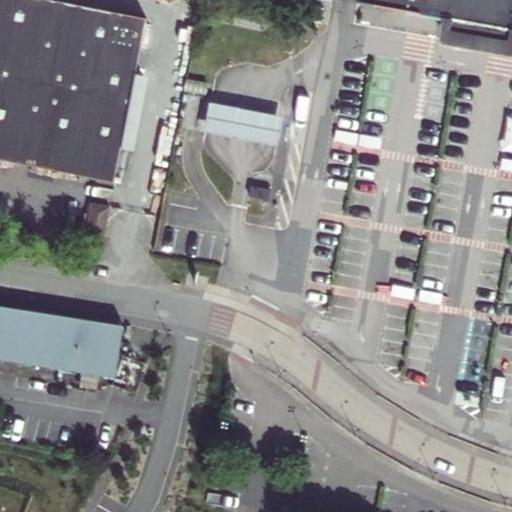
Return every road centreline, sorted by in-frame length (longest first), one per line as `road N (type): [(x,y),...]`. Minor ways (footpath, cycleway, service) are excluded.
road 1 (residential): [(185,312),(261,338),(407,440),(511,483)]
road 2 (residential): [(185,312),(166,431),(137,511)]
road 3 (residential): [(0,280),(185,312)]
